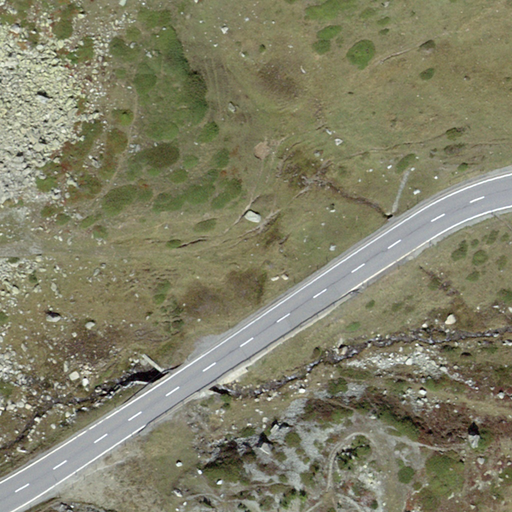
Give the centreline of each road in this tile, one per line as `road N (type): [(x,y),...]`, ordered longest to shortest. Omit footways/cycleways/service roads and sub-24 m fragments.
road 1 (primary): [(511,190),(437,218),(0,501)]
road 2 (track): [(172,392),(181,497),(276,506),(348,488),(365,412),(408,427),(418,511)]
